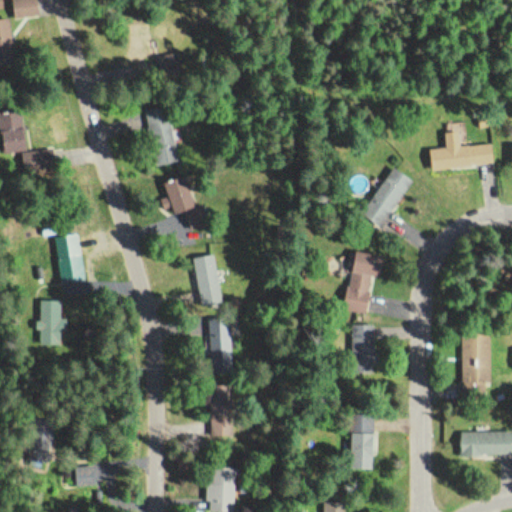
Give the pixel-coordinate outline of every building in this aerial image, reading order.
[(12,0),(15,19),(42,16),(40,0),(12,0)] [(0,20),(0,66),(17,65),(13,20),(0,20)] [(139,63),(157,59),(149,23),(131,27),(139,63)] [(150,111),(160,164),(180,160),(170,107),(150,111)] [(55,148),(29,152),(26,135),(16,136),(21,173),(58,167),(55,148)] [(425,151),(427,172),(491,164),(488,144),(425,151)] [(408,181),(388,168),(358,217),(378,230),(408,181)] [(177,217),(185,214),(188,225),(211,219),(207,202),(197,205),(190,176),(168,181),(177,217)] [(371,278),(378,279),(383,257),(350,251),(339,310),(364,315),(371,278)] [(217,254),(192,258),(200,310),(225,307),(217,254)] [(38,346),(64,346),(64,300),(38,300),(38,346)] [(349,325),(348,377),(372,377),(373,326),(349,325)] [(459,395),(487,395),(487,334),(459,334),(459,395)] [(248,402),(236,402),(235,385),(208,385),(209,438),(233,438),(233,417),(248,417),(248,402)] [(370,471),(372,417),(346,416),(344,470),(370,471)] [(511,456),(511,432),(456,433),(456,457),(511,456)] [(73,487),(94,487),(94,466),(73,466),(73,487)] [(232,511),(232,467),(204,467),(203,511),(232,511)] [(343,511),(343,502),(321,502),(320,511),(343,511)]
